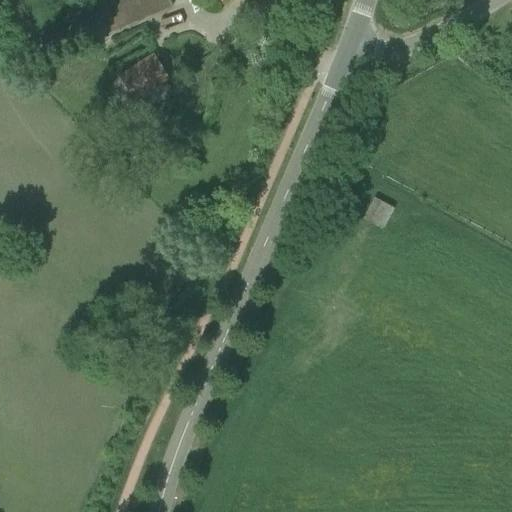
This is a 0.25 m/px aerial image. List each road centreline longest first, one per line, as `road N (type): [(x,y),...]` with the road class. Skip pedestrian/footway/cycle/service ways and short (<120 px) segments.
road 1 (tertiary): [(157,511),(349,44)]
road 2 (unclassified): [(496,0),(392,53),(349,44)]
